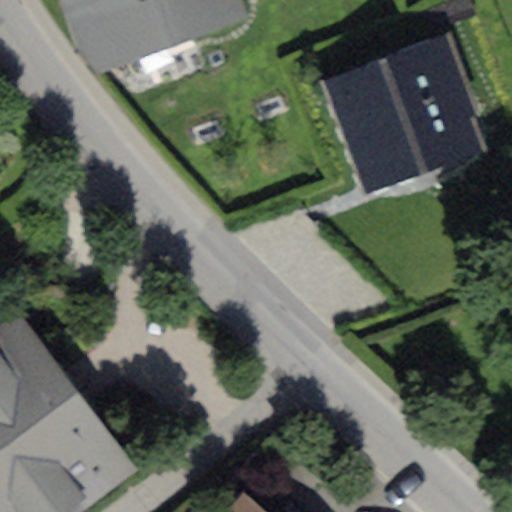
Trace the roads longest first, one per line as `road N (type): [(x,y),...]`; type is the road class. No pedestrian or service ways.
road 1 (residential): [(3,0),(118,147),(308,362)]
road 2 (residential): [(129,511),(308,362)]
road 3 (residential): [(308,362),(464,511)]
